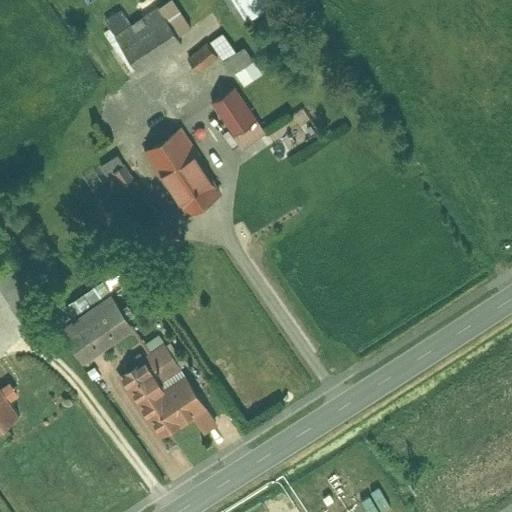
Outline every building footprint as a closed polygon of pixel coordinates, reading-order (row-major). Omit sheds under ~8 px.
[(139,66),(182,39),(177,32),(189,25),(173,0),(166,0),(160,4),(157,0),(140,0),(110,19),(139,66)] [(231,0),(245,22),(271,6),(267,0),(231,0)] [(199,67),(217,54),(208,40),(189,53),(199,67)] [(224,58),(242,83),(262,69),(244,43),(224,58)] [(234,80),(210,97),(241,143),(266,125),(234,80)] [(296,116),(269,127),(275,143),(303,132),(296,116)] [(220,182),(181,121),(141,146),(179,207),(220,182)] [(90,194),(133,176),(124,153),(81,171),(90,194)] [(79,357),(132,324),(112,293),(60,325),(79,357)] [(201,433),(216,423),(162,340),(143,352),(138,346),(120,358),(125,364),(114,371),(158,439),(191,418),(201,433)] [(0,424),(19,412),(8,396),(17,390),(8,378),(0,382),(0,424)]
